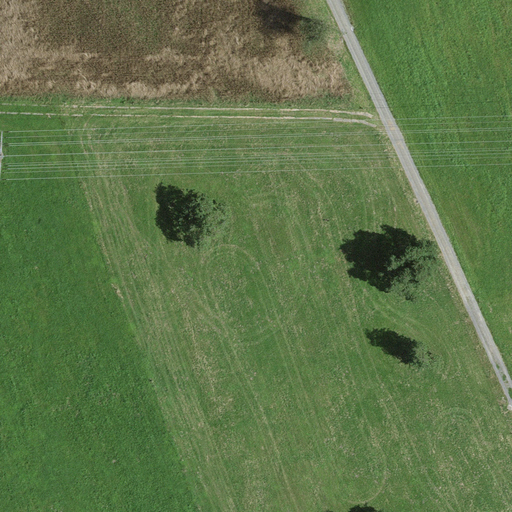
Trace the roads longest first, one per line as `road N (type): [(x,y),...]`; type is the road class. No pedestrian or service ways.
road 1 (track): [(511,391),(334,0)]
road 2 (track): [(0,112),(357,121),(391,130)]
